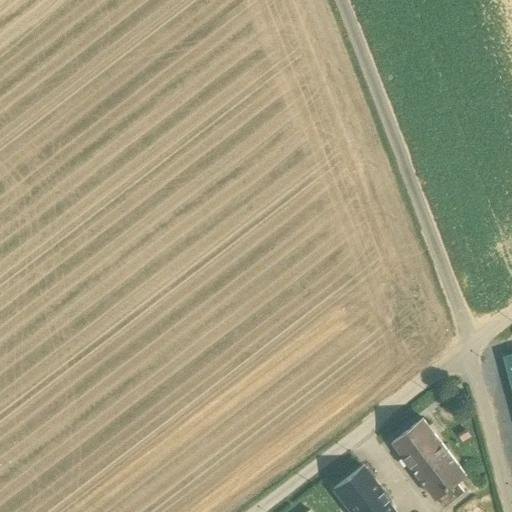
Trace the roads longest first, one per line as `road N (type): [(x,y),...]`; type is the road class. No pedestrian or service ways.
road 1 (track): [(509,511),(469,345),(337,0)]
road 2 (unclassified): [(252,511),(469,345)]
